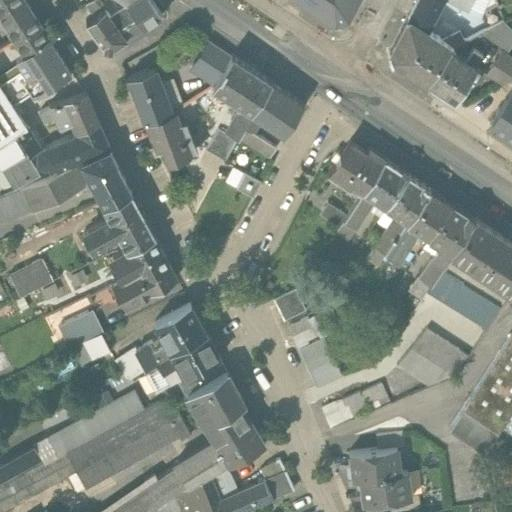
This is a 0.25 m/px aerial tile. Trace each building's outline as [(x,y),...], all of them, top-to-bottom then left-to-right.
[(0,0),(0,16),(23,51),(47,34),(24,0),(0,0)] [(110,47),(125,37),(109,14),(104,7),(100,0),(88,0),(85,2),(93,13),(85,19),(102,45),(110,47)] [(123,0),(127,3),(143,25),(161,14),(151,0),(123,0)] [(305,0),(333,19),(347,15),(354,0),(305,0)] [(469,0),(413,0),(406,14),(426,26),(439,0),(459,0),(467,4),(469,0)] [(125,37),(143,25),(127,3),(109,14),(125,37)] [(442,37),(426,26),(406,14),(389,48),(391,56),(427,79),(450,45),(452,43),(463,38),(460,29),(442,37)] [(511,27),(503,19),(481,29),(507,48),(511,41),(511,27)] [(22,67),(0,81),(0,83),(12,102),(35,88),(38,92),(71,71),(47,34),(23,51),(15,56),(22,67)] [(191,65),(213,80),(231,53),(209,38),(191,65)] [(465,55),(450,45),(427,79),(452,96),(475,62),(474,61),(482,50),(473,44),(465,55)] [(511,75),(511,57),(499,49),(485,70),(502,81),(511,75)] [(224,130),(235,136),(237,137),(238,135),(252,109),(250,109),(270,79),(231,53),(213,80),(212,83),(245,105),(241,110),(238,108),(236,109),(224,130)] [(128,76),(144,120),(170,110),(153,66),(128,76)] [(302,101),(270,79),(250,109),(252,109),(238,135),(256,146),(264,136),(252,129),(261,115),(283,130),(302,101)] [(26,124),(12,102),(0,83),(0,142),(6,139),(26,124)] [(489,121),(511,136),(511,86),(511,87),(489,121)] [(70,120),(75,132),(98,121),(85,91),(47,104),(38,110),(44,121),(53,117),(57,126),(70,120)] [(175,108),(170,110),(144,120),(152,141),(157,151),(162,149),(167,161),(191,152),(185,137),(191,135),(185,118),(179,120),(175,108)] [(35,126),(44,121),(38,110),(30,117),(35,126)] [(75,132),(45,145),(52,159),(57,168),(108,144),(98,121),(75,132)] [(0,164),(2,163),(18,153),(19,157),(39,145),(26,124),(6,139),(0,142),(0,164)] [(224,157),(235,136),(224,130),(216,125),(204,146),(224,157)] [(274,144),(264,136),(256,146),(269,154),(274,144)] [(352,180),(363,187),(384,156),(367,144),(364,148),(349,137),(339,152),(337,151),(326,168),(349,184),(352,180)] [(0,177),(5,186),(52,159),(45,145),(40,147),(39,145),(19,157),(18,153),(2,163),(0,164),(0,177)] [(80,160),(104,204),(130,191),(113,159),(108,147),(80,160)] [(363,187),(345,213),(338,224),(336,226),(349,234),(368,205),(372,207),(374,204),(381,208),(385,202),(406,170),(384,156),(363,187)] [(71,166),(21,188),(31,209),(32,211),(83,186),(71,166)] [(259,177),(243,169),(236,184),(251,192),(259,177)] [(428,185),(406,170),(385,202),(396,209),(366,255),(378,262),(385,251),(428,185)] [(450,200),(428,185),(385,251),(396,258),(417,226),(428,233),(450,200)] [(0,221),(31,209),(21,188),(0,195),(0,221)] [(153,234),(130,191),(104,204),(110,215),(87,227),(96,244),(119,232),(126,247),(153,234)] [(320,212),(338,224),(345,213),(327,200),(320,212)] [(473,215),(450,200),(428,233),(438,241),(418,272),(430,279),(439,265),(450,248),(473,215)] [(511,284),(511,240),(473,215),(450,248),(510,288),(511,284)] [(126,247),(138,268),(142,276),(168,262),(153,234),(126,247)] [(52,279),(41,257),(8,274),(19,296),(52,279)] [(150,290),(176,276),(168,262),(142,276),(138,268),(111,283),(122,305),(149,290),(150,290)] [(498,305),(439,265),(430,279),(425,285),(486,325),(498,305)] [(273,296),(283,317),(305,307),(295,286),(273,296)] [(28,307),(23,297),(16,300),(21,311),(28,307)] [(155,320),(164,339),(154,346),(150,340),(135,349),(144,366),(156,359),(171,350),(170,348),(205,329),(190,301),(155,320)] [(69,347),(72,345),(100,332),(102,331),(91,308),(58,324),(69,347)] [(287,324),(296,343),(318,332),(313,323),(311,324),(306,314),(287,324)] [(425,325),(412,344),(395,361),(428,382),(455,371),(467,352),(425,325)] [(484,448),(511,405),(511,327),(449,423),(484,448)] [(171,350),(156,359),(168,381),(176,377),(186,392),(225,367),(205,329),(170,348),(171,350)] [(109,349),(100,332),(72,345),(81,363),(109,349)] [(297,346),(315,385),(341,373),(322,335),(297,346)] [(124,379),(144,366),(135,349),(134,347),(114,359),(124,379)] [(4,355),(0,357),(0,372),(7,370),(5,366),(9,365),(4,355)] [(168,381),(156,359),(144,366),(157,387),(168,381)] [(186,392),(205,424),(239,403),(244,400),(225,367),(186,392)] [(380,378),(361,387),(369,404),(388,396),(380,378)] [(359,387),(341,395),(349,413),(367,405),(359,387)] [(31,445),(33,448),(39,460),(41,463),(0,485),(0,511),(76,470),(84,486),(178,434),(180,438),(190,433),(172,402),(165,407),(160,399),(140,409),(131,391),(31,445)] [(329,423),(346,415),(338,396),(320,404),(329,423)] [(205,424),(213,437),(172,463),(173,464),(186,484),(224,463),(264,442),(239,403),(205,424)] [(375,432),(377,446),(396,443),(396,444),(403,443),(401,428),(375,432)] [(351,475),(359,474),(399,469),(396,444),(396,443),(377,446),(348,449),(351,475)] [(0,466),(0,481),(39,460),(33,448),(0,466)] [(262,477),(262,478),(235,489),(218,496),(224,511),(232,511),(292,486),(284,468),(278,457),(260,467),(264,476),(262,477)] [(224,511),(218,496),(235,489),(224,463),(186,484),(174,493),(181,511),(224,511)] [(145,511),(174,493),(186,484),(173,464),(102,511),(145,511)] [(511,478),(511,465),(503,466),(504,479),(511,478)] [(407,468),(399,469),(359,474),(362,500),(390,496),(410,494),(410,493),(407,468)] [(417,492),(410,493),(410,494),(390,496),(391,508),(418,505),(417,492)]
